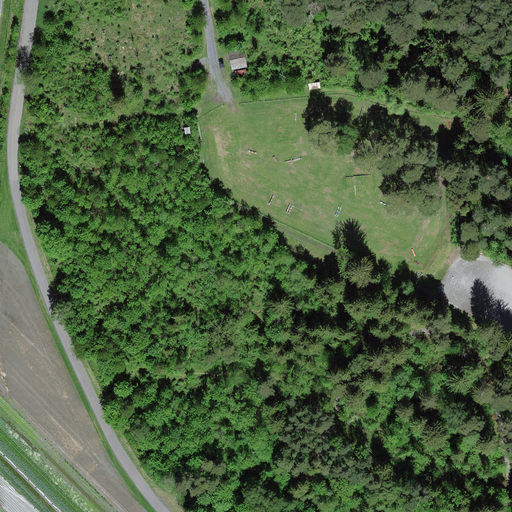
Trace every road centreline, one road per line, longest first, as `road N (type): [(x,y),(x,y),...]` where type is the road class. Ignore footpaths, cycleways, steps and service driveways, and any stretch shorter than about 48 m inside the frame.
road 1 (track): [(163,511),(96,406),(18,204),(13,155),(32,0)]
road 2 (track): [(439,303),(229,199),(205,160),(211,105),(223,95)]
road 3 (track): [(369,355),(285,379),(195,372),(96,406)]
